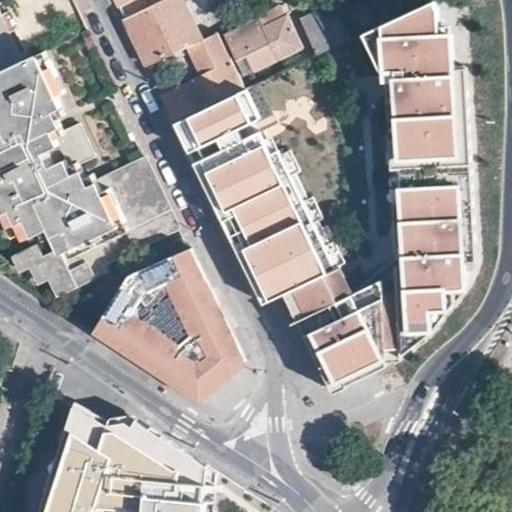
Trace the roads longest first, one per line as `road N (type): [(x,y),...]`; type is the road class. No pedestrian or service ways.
road 1 (residential): [(272,376),(271,346),(97,0)]
road 2 (primary): [(511,246),(487,318),(427,376),(358,511)]
road 3 (residential): [(0,297),(185,422)]
road 4 (residential): [(185,422),(299,496)]
road 5 (residential): [(299,496),(279,448),(272,376)]
